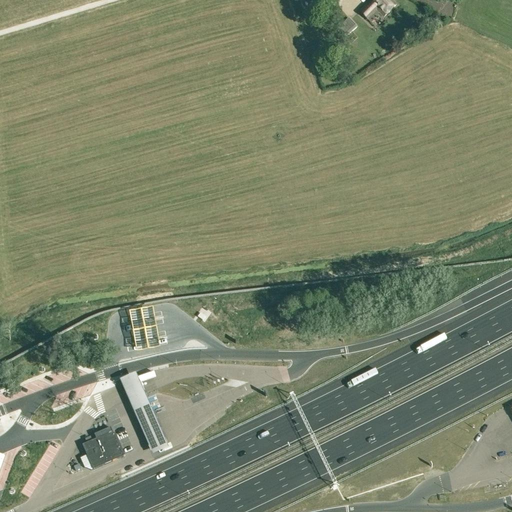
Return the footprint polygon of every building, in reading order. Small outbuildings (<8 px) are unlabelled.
[(396,5),(391,0),(371,0),(359,12),(367,21),(377,11),(383,18),(396,5)] [(332,32),(339,42),(356,28),(349,18),(332,32)] [(152,307),(128,311),(129,315),(133,334),(136,350),(136,352),(160,348),(159,345),(153,311),(152,307)] [(105,360),(80,368),(82,376),(108,368),(105,360)] [(67,371),(42,381),(46,389),(71,379),(67,371)] [(134,371),(117,379),(130,406),(146,399),(134,371)] [(146,399),(130,406),(153,458),(169,450),(146,399)] [(53,433),(54,427),(28,421),(27,427),(53,433)] [(82,446),(93,470),(123,457),(112,432),(110,428),(94,435),(96,440),(82,446)]
